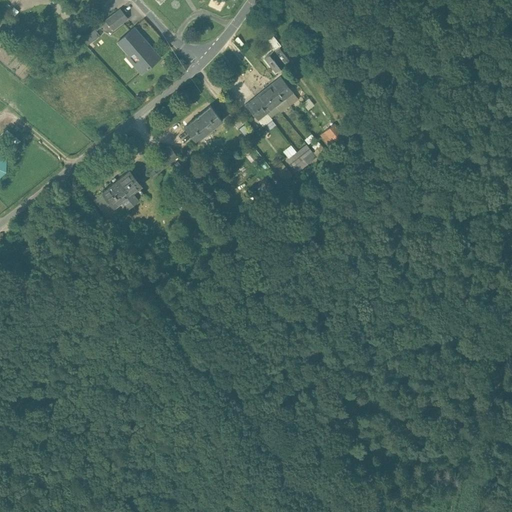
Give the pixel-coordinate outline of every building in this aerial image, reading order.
[(119,8),(105,19),(113,29),(127,18),(119,8)] [(133,26),(120,38),(138,59),(133,63),(141,72),(159,56),(133,26)] [(83,33),(86,41),(99,37),(96,28),(83,33)] [(282,60),(290,54),(273,32),(266,38),(274,47),(273,48),(282,60)] [(282,60),(273,48),(263,55),(275,70),(284,62),(282,60)] [(292,90),(280,74),(271,81),(284,97),(292,90)] [(284,97),(271,81),(263,88),(275,104),(284,97)] [(275,104),(263,88),(254,95),(267,111),(275,104)] [(267,111),(254,95),(245,102),(257,118),(259,116),(267,111)] [(306,95),(302,100),(308,105),(312,100),(306,95)] [(209,104),(183,125),(195,139),(221,118),(209,104)] [(270,115),(267,111),(259,116),(263,121),(270,115)] [(241,118),(235,122),(244,133),(250,128),(241,118)] [(330,142),(342,131),(335,120),(321,131),(330,142)] [(282,147),(287,153),(295,147),(291,141),(282,147)] [(177,154),(169,145),(162,150),(169,160),(177,154)] [(299,152),(307,161),(315,154),(308,145),(299,152)] [(162,150),(150,159),(158,169),(169,160),(162,150)] [(295,171),(307,161),(299,152),(287,162),(295,171)] [(190,180),(205,168),(199,160),(183,172),(190,180)] [(276,169),(282,176),(290,170),(284,163),(276,169)] [(128,168),(116,178),(114,176),(111,178),(113,180),(101,190),(102,192),(118,212),(143,192),(138,186),(140,184),(128,168)] [(118,212),(102,192),(93,199),(109,219),(118,212)]
